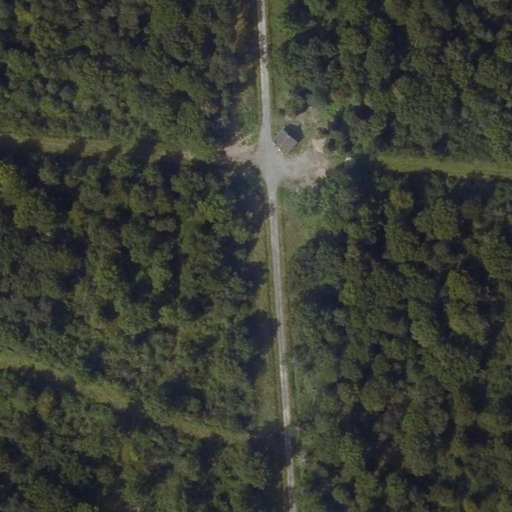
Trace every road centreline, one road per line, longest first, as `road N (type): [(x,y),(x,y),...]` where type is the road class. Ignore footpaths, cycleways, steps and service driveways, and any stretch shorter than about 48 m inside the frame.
road 1 (unclassified): [(255,0),(289,511)]
road 2 (track): [(511,173),(0,143)]
